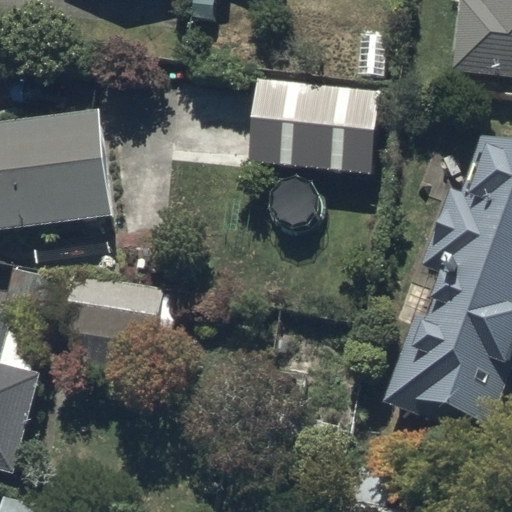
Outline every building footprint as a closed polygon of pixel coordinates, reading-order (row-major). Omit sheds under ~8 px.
[(194,0),(193,24),(219,26),(221,0),(231,1),(230,0),(194,0)] [(511,0),(483,0),(483,4),(465,2),(457,76),(511,82),(511,0)] [(358,91),(173,77),(168,151),(353,166),(358,91)] [(0,239),(120,221),(100,116),(0,127),(0,107),(0,239)] [(511,148),(489,139),(467,196),(455,191),(426,269),(448,278),(432,321),(423,318),(389,408),(423,421),(425,415),(495,441),(511,394),(511,148)] [(176,296),(74,282),(66,338),(168,352),(176,296)] [(0,475),(19,481),(44,385),(4,374),(19,318),(0,312),(0,475)] [(354,511),(398,511),(403,478),(360,473),(354,511)]
